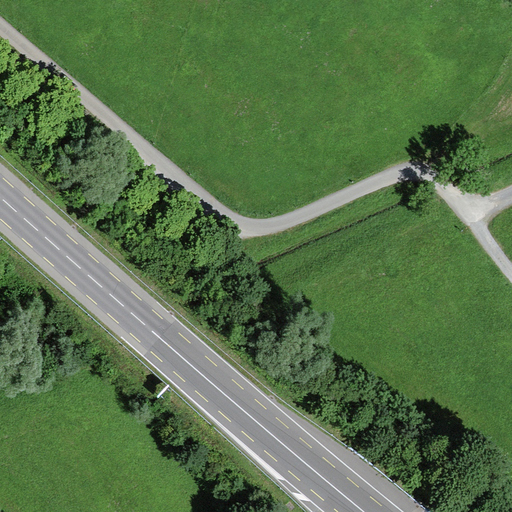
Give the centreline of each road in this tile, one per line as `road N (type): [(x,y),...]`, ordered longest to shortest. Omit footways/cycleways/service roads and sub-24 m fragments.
road 1 (track): [(470,217),(430,175),(409,172),(284,223),(242,228),(0,30)]
road 2 (secondary): [(364,511),(0,197)]
